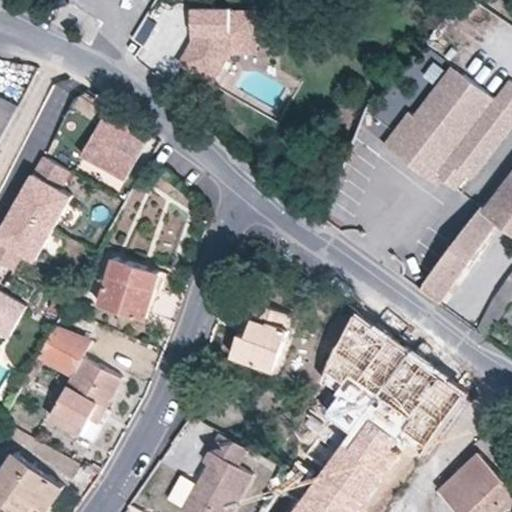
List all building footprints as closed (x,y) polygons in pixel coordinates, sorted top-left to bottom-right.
[(198,0),(197,27),(185,52),(226,73),(238,49),(257,50),(259,7),(239,6),(236,0),(198,0)] [(411,112),(393,135),(462,187),(469,177),(472,180),(511,129),(511,80),(511,81),(496,97),(455,69),(416,116),(411,112)] [(0,143),(17,111),(0,102),(0,143)] [(129,178),(153,134),(112,105),(84,153),(84,154),(129,178)] [(22,205),(54,224),(73,191),(61,184),(71,167),(44,152),(18,197),(25,201),(22,205)] [(484,205),(419,289),(440,304),(449,291),(456,282),(499,222),(511,231),(511,174),(487,207),(484,205)] [(15,201),(22,205),(25,201),(18,197),(15,201)] [(19,210),(22,205),(15,201),(13,206),(19,210)] [(35,256),(54,224),(22,205),(19,210),(13,206),(0,227),(0,258),(13,266),(23,249),(35,256)] [(149,285),(158,288),(163,272),(116,256),(102,304),(139,316),(149,285)] [(511,272),(495,297),(477,328),(487,337),(511,302),(511,272)] [(456,281),(449,290),(456,295),(462,285),(456,281)] [(161,288),(158,288),(149,285),(139,316),(151,319),(161,288)] [(0,328),(10,334),(27,305),(0,289),(0,328)] [(233,355),(276,370),(296,316),(253,300),(246,318),(254,322),(248,339),(240,336),(233,355)] [(468,391),(363,316),(332,369),(348,381),(331,414),(355,431),(295,511),(358,511),(407,441),(401,433),(407,426),(431,445),(468,391)] [(246,318),(240,336),(248,339),(254,322),(246,318)] [(94,341),(56,326),(40,357),(45,359),(75,376),(53,417),(83,433),(93,417),(101,422),(109,408),(126,377),(86,356),(94,341)] [(40,357),(27,378),(33,382),(45,359),(40,357)] [(113,410),(109,408),(101,422),(93,417),(83,433),(97,441),(113,410)] [(251,446),(223,430),(214,447),(219,450),(213,461),(200,484),(187,507),(195,511),(234,511),(257,472),(241,462),(251,446)] [(297,464),(316,470),(326,439),(308,433),(297,464)] [(219,450),(214,447),(208,458),(213,461),(219,450)] [(28,511),(36,501),(49,509),(66,485),(19,450),(0,477),(0,511),(28,511)] [(103,475),(106,469),(76,452),(73,458),(103,475)] [(441,490),(462,511),(500,511),(511,501),(511,484),(481,452),(441,490)] [(170,497),(187,507),(200,484),(183,474),(170,497)] [(47,511),(49,509),(36,501),(28,511),(47,511)]
